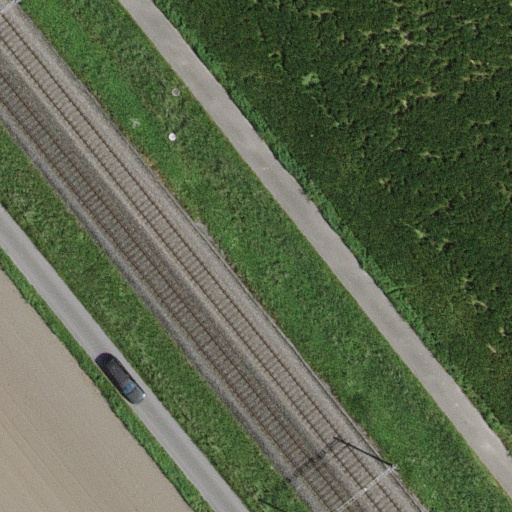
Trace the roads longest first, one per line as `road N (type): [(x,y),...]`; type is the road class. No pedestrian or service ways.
road 1 (unclassified): [(511,477),(133,0)]
road 2 (unclassified): [(232,511),(0,224)]
